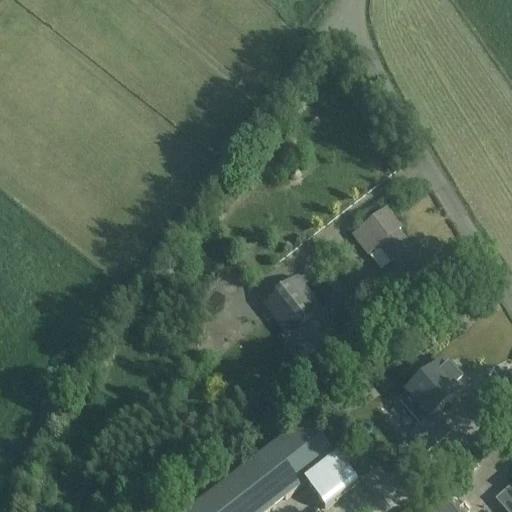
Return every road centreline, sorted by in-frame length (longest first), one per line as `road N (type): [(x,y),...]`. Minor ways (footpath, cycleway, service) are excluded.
road 1 (unclassified): [(3,511),(50,404),(122,295),(341,10)]
road 2 (unclassified): [(511,305),(341,10)]
